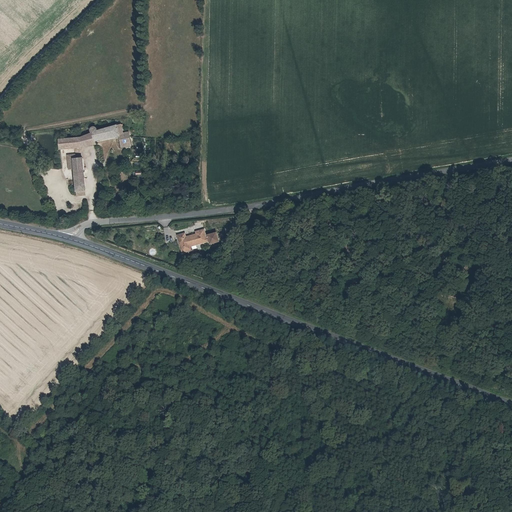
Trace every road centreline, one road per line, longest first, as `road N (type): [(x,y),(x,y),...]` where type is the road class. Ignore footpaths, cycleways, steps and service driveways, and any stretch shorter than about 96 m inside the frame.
road 1 (secondary): [(73,239),(511,407)]
road 2 (unclassified): [(73,239),(102,224),(206,215),(511,162)]
road 3 (track): [(0,100),(98,0)]
